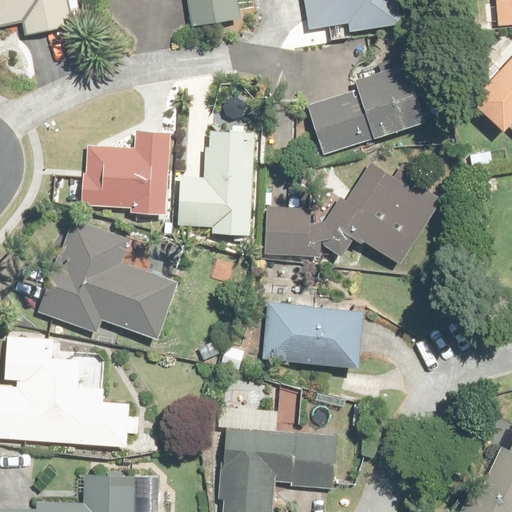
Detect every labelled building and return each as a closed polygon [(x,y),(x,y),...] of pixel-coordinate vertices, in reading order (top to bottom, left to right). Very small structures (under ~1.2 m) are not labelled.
[(0,0),(0,26),(24,22),(27,35),(74,25),(69,0),(0,0)] [(242,20),(239,0),(188,0),(193,28),(242,20)] [(304,0),(309,31),(351,25),(352,32),(403,25),(399,0),(304,0)] [(511,0),(497,0),(499,25),(511,24),(511,0)] [(511,127),(511,62),(475,99),(506,131),(511,127)] [(432,120),(413,63),(350,85),(352,91),(310,106),(327,155),(432,120)] [(257,133),(211,131),(211,149),(206,149),(205,179),(181,178),(180,226),(214,227),(213,235),(254,236),(257,133)] [(170,215),(172,134),(138,133),(138,149),(91,147),(90,175),(84,174),(83,206),(133,207),(133,214),(170,215)] [(343,197),(327,222),(316,221),(317,209),(269,207),(268,256),(342,258),(354,245),(354,238),(364,245),(366,241),(402,264),(444,199),(422,185),(416,194),(372,165),(349,200),(343,197)] [(161,340),(180,283),(117,261),(125,237),(73,219),(41,312),(101,333),(105,321),(161,340)] [(268,306),(265,360),(364,367),(368,313),(268,306)] [(0,436),(128,445),(129,433),(139,434),(140,419),(130,418),(131,405),(104,404),(105,388),(81,386),(82,362),(53,360),(55,342),(11,339),(8,379),(19,380),(19,389),(0,387),(0,436)] [(276,511),(277,484),(336,486),(338,437),(279,435),(280,430),(227,428),(223,511),(276,511)] [(511,511),(511,428),(489,477),(482,474),(465,511),(466,511),(511,511)] [(0,511),(136,511),(138,478),(86,476),(85,504),(39,503),(38,511),(0,510),(0,511)]
